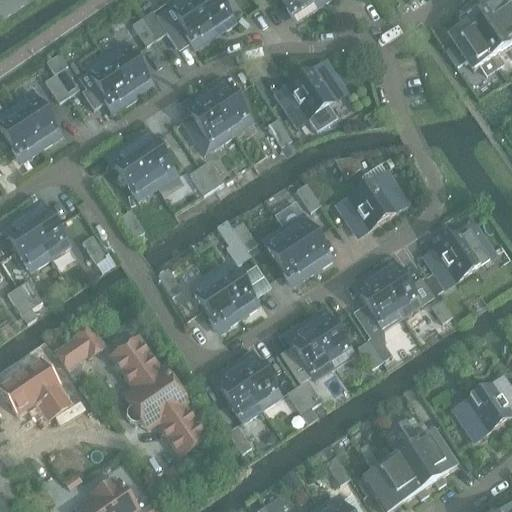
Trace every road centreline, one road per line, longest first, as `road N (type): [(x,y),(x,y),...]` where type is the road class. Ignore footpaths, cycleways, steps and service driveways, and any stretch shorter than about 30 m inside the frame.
road 1 (residential): [(383,43),(400,114),(436,187),(426,224),(201,372),(66,162)]
road 2 (residential): [(383,43),(261,51),(208,70),(66,162)]
